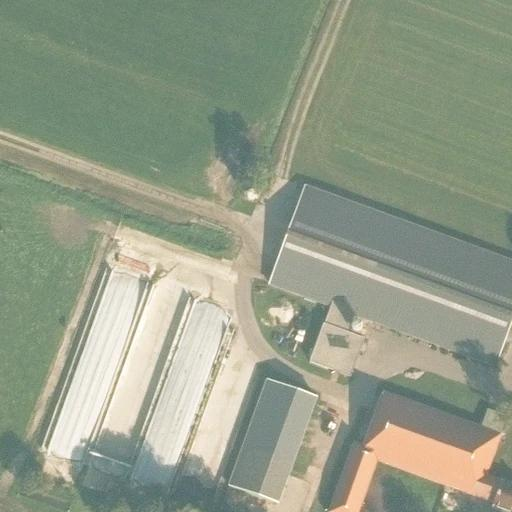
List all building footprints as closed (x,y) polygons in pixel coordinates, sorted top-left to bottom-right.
[(354,316),(494,367),(511,317),(511,262),(304,188),(269,285),(330,308),(324,325),(323,325),(309,363),(350,378),(364,340),(347,334),(354,316)] [(170,277),(111,451),(136,459),(194,285),(170,277)] [(203,299),(165,442),(194,450),(232,307),(203,299)] [(198,453),(231,464),(262,373),(229,362),(214,405),(229,410),(222,431),(218,445),(203,440),(198,453)] [(268,373),(231,482),(283,500),(320,390),(268,373)] [(485,413),(479,428),(382,393),(363,446),(353,443),(328,511),(357,511),(376,461),(493,503),(491,509),(500,511),(511,511),(511,485),(485,476),(505,420),(485,413)]
